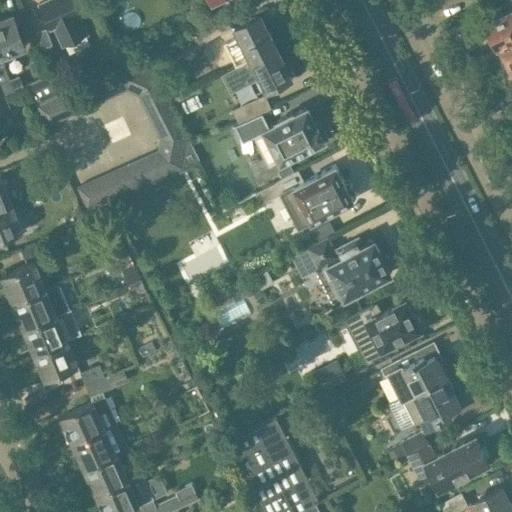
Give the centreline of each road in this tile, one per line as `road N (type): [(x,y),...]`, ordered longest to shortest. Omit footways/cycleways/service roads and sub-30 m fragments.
road 1 (residential): [(327,0),(511,364)]
road 2 (secondary): [(511,303),(361,0)]
road 3 (residential): [(511,220),(404,0)]
